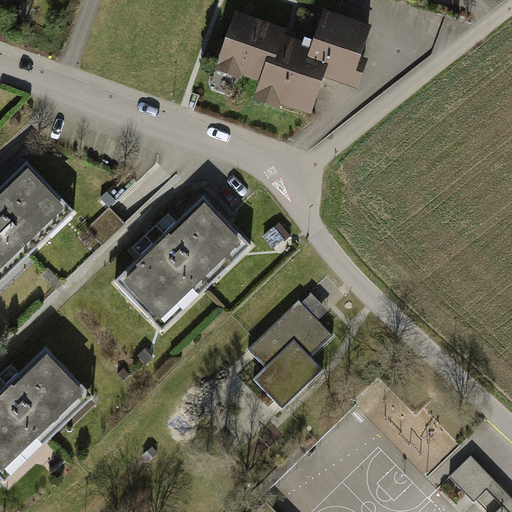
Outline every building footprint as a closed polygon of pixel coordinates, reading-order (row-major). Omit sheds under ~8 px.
[(310,40),(234,12),(211,74),(238,84),(240,79),(255,85),(249,102),(276,112),(279,106),(309,117),(322,79),(354,91),(365,62),(357,59),(367,33),(343,24),(344,21),(345,18),(321,10),(320,13),(310,40)] [(30,164),(3,191),(0,187),(0,290),(79,215),(30,164)] [(204,198),(177,224),(168,215),(132,250),(140,259),(114,285),(163,335),(208,292),(253,248),(204,198)] [(117,217),(108,207),(84,230),(102,249),(126,227),(117,217)] [(247,351),(264,369),(252,380),(282,411),(321,372),(308,360),(331,338),(296,303),(247,351)] [(43,348),(16,374),(7,365),(0,372),(0,483),(2,486),(92,399),(43,348)] [(486,495),(496,486),(472,460),(451,479),(476,505),(486,495)] [(501,511),(511,502),(496,486),(486,495),(501,511)] [(511,511),(511,502),(501,511),(499,511),(511,511)]
